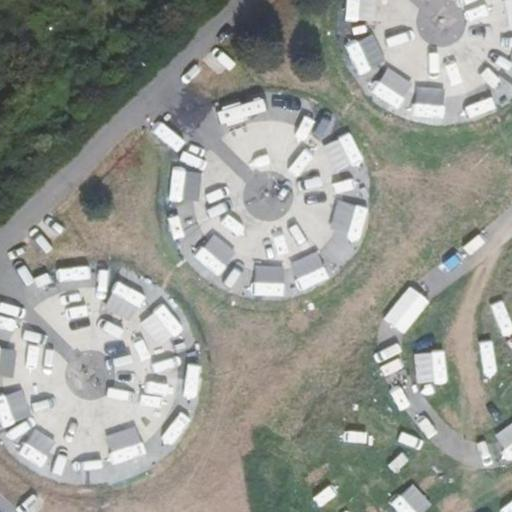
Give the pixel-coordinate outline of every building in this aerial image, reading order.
[(453,25),(439,12),(431,20),(444,34),(453,25)] [(272,181),(267,187),(279,198),(284,193),(272,181)] [(267,187),(266,186),(258,194),(271,208),(280,199),(279,198),(267,187)] [(87,352),(81,357),(91,368),(97,363),(87,352)] [(81,357),(80,357),(73,365),(84,376),(92,369),(91,368),(81,357)] [(84,376),(73,365),(66,371),(77,382),(84,376)] [(103,368),(98,374),(109,386),(115,380),(103,368)] [(98,374),(97,373),(88,381),(102,395),(110,386),(109,386),(98,374)]
